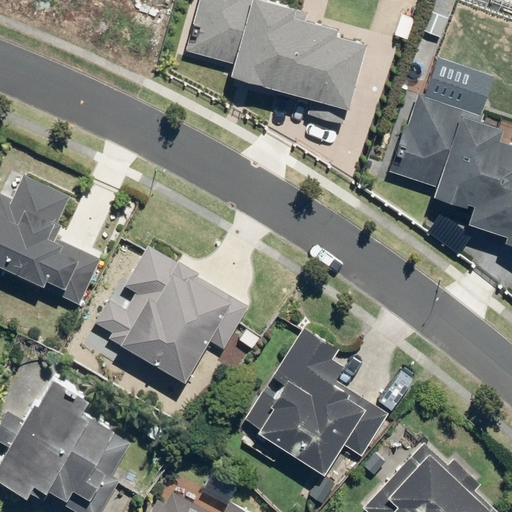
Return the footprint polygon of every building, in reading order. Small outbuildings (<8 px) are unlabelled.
[(239,58),(237,66),(356,98),(374,33),(343,24),(344,19),(300,7),(301,0),(199,0),(188,44),(239,58)] [(407,116),(391,166),(441,182),(439,186),(478,199),(474,214),(511,225),(511,228),(511,232),(511,131),(503,129),(507,116),(476,106),(489,66),(434,48),(411,118),(407,116)] [(0,260),(82,298),(103,253),(68,236),(69,235),(60,230),(66,218),(61,216),(74,189),(27,168),(16,193),(5,187),(0,196),(0,260)] [(251,299),(150,240),(127,279),(140,287),(129,305),(111,294),(97,317),(114,327),(112,332),(188,376),(212,336),(225,343),(251,299)] [(266,385),(248,415),(330,464),(345,439),(364,450),(391,406),(339,375),(348,360),(335,353),(342,342),(306,320),(275,371),(286,377),(277,391),(266,385)] [(0,433),(12,440),(0,460),(0,464),(82,511),(101,511),(124,474),(116,470),(136,435),(117,424),(120,418),(89,400),(97,386),(57,363),(28,412),(10,402),(0,419),(0,433)] [(450,457),(428,436),(366,501),(376,511),(500,511),(504,508),(478,484),(485,476),(458,450),(450,457)] [(229,500),(243,474),(215,459),(202,485),(229,500)] [(337,473),(315,463),(302,492),(325,502),(337,473)] [(261,511),(232,497),(224,511),(220,511),(172,488),(166,499),(156,494),(147,511),(261,511)]
